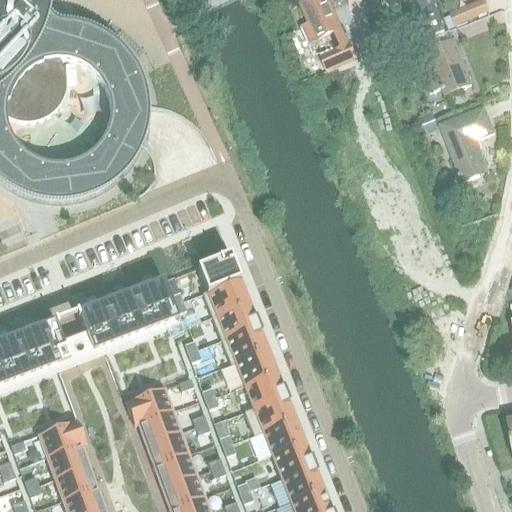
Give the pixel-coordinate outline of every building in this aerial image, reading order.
[(146,115),(146,110),(145,105),(144,100),(143,93),(142,89),(140,85),(139,81),(137,78),(134,71),(132,69),(130,65),(128,62),(124,58),(122,56),(119,52),(116,50),(112,46),(107,43),(101,39),(95,36),(92,35),(86,32),(83,31),(78,30),(71,29),(64,28),(61,28),(59,27),(56,26),(53,24),(51,23),(50,21),(48,19),(46,17),(45,14),(44,12),(44,10),(43,9),(43,7),(43,5),(43,0),(0,0),(0,182),(5,186),(9,189),(13,192),(19,195),(25,198),(30,199),(34,201),(41,202),(46,203),(52,204),(57,204),(62,204),(67,203),(72,203),(79,201),(85,199),(90,198),(96,195),(100,193),(106,189),(110,187),(114,184),(118,180),(121,177),(126,172),(129,168),(132,162),(135,158),(137,154),(139,151),(141,144),(142,141),(143,137),(144,132),(145,127),(146,122),(146,118),(146,115)] [(346,39),(329,0),(312,0),(301,5),(310,26),(302,29),(310,48),(330,39),(332,45),(346,39)] [(436,10),(430,0),(417,0),(425,14),(423,15),(432,39),(447,34),(438,10),(436,10)] [(485,1),(451,15),(456,27),(490,13),(485,1)] [(446,98),(472,88),(454,42),(428,53),(446,98)] [(333,72),(355,62),(349,49),(327,59),(333,72)] [(381,69),(397,64),(398,64),(395,53),(378,58),(381,69)] [(478,145),(497,138),(487,112),(437,131),(441,143),(446,142),(463,186),(481,179),(478,171),(487,168),(478,145)] [(424,129),(438,124),(434,115),(421,120),(424,129)] [(230,258),(197,272),(206,296),(240,283),(230,258)] [(240,283),(206,296),(216,319),(249,306),(240,283)] [(106,306),(78,316),(93,356),(178,323),(176,318),(173,309),(169,300),(163,284),(159,285),(158,286),(107,305),(106,306)] [(179,296),(169,300),(173,309),(183,305),(179,296)] [(183,305),(173,309),(176,318),(186,314),(183,305)] [(249,306),(216,319),(225,343),(259,329),(249,306)] [(63,314),(52,318),(55,325),(69,365),(81,360),(93,356),(78,316),(75,310),(63,314)] [(0,390),(69,365),(55,325),(16,340),(15,340),(0,345),(0,390)] [(259,329),(225,343),(235,366),(268,353),(259,329)] [(194,345),(184,349),(188,358),(198,354),(194,345)] [(268,353),(235,366),(244,390),(277,376),(268,353)] [(198,354),(188,358),(191,367),(201,363),(198,354)] [(277,376),(244,390),(253,413),(287,400),(277,376)] [(191,382),(179,387),(181,395),(193,390),(191,382)] [(164,392),(125,406),(134,430),(138,429),(137,427),(172,414),(164,392)] [(212,392),(202,396),(205,405),(215,401),(212,392)] [(287,400),(253,413),(263,436),(296,423),(287,400)] [(215,401),(205,405),(209,414),(219,410),(215,401)] [(172,414),(137,427),(138,429),(145,449),(180,436),(172,414)] [(204,418),(192,423),(195,431),(207,426),(204,418)] [(296,423),(263,436),(272,460),(305,446),(296,423)] [(77,424),(38,439),(46,461),(81,448),(82,449),(86,448),(77,424)] [(207,426),(195,431),(198,439),(210,434),(207,426)] [(180,436),(145,449),(153,471),(188,458),(180,436)] [(229,439),(220,443),(223,452),(233,448),(229,439)] [(22,445),(10,449),(13,457),(25,453),(22,445)] [(305,446),(272,460),(281,483),(315,470),(305,446)] [(81,448),(46,461),(54,483),(89,470),(82,449),(81,448)] [(233,448),(223,452),(226,461),(237,457),(233,448)] [(188,458),(153,471),(161,492),(196,479),(188,458)] [(220,462),(208,466),(211,474),(223,470),(220,462)] [(7,465),(0,468),(0,477),(10,474),(7,465)] [(89,470),(54,483),(62,504),(97,491),(89,470)] [(223,470),(211,474),(214,482),(226,478),(223,470)] [(315,470),(281,483),(291,506),(324,493),(315,470)] [(10,474),(0,477),(0,483),(1,486),(13,482),(10,474)] [(196,479),(161,492),(168,511),(174,511),(205,501),(196,479)] [(24,485),(27,493),(39,489),(36,481),(24,485)] [(247,486),(237,490),(240,499),(250,495),(247,486)] [(39,489),(27,493),(30,501),(42,497),(39,489)] [(105,511),(97,491),(62,504),(65,511),(105,511)] [(331,511),(324,493),(291,506),(293,511),(331,511)] [(250,495),(240,499),(244,508),(254,504),(250,495)] [(208,511),(205,501),(174,511),(208,511)]
